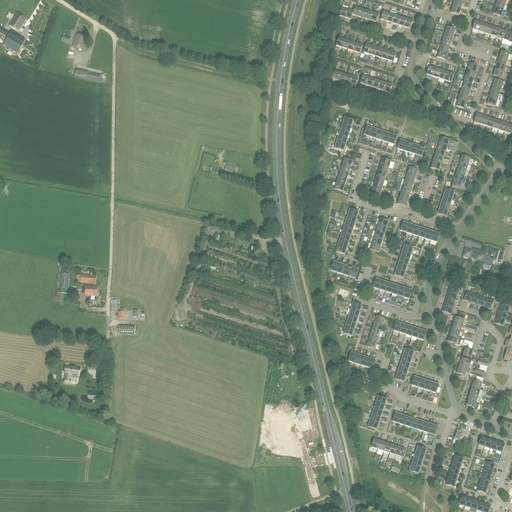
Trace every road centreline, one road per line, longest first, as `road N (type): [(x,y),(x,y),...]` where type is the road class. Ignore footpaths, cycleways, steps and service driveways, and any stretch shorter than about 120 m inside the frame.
road 1 (primary): [(350,511),(279,201),(278,98),(297,0)]
road 2 (unclassified): [(96,370),(105,353),(114,36),(58,0)]
road 3 (residential): [(501,169),(415,82),(412,64),(429,11)]
